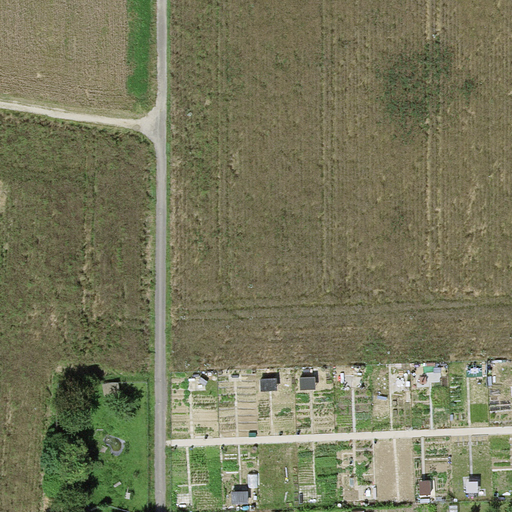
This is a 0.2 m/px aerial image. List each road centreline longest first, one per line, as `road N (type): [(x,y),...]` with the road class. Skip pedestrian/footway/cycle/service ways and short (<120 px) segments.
road 1 (track): [(158,511),(159,0)]
road 2 (track): [(159,130),(0,101)]
